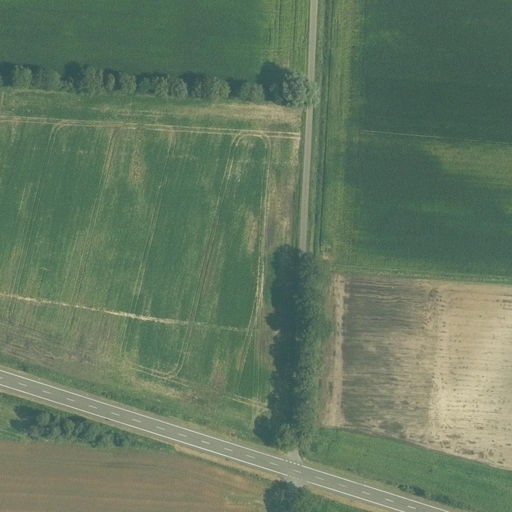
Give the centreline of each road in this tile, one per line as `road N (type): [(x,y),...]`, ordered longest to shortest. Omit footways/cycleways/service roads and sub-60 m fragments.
road 1 (unclassified): [(293,470),(316,0)]
road 2 (secondary): [(0,378),(293,470)]
road 3 (secondary): [(293,470),(422,511)]
